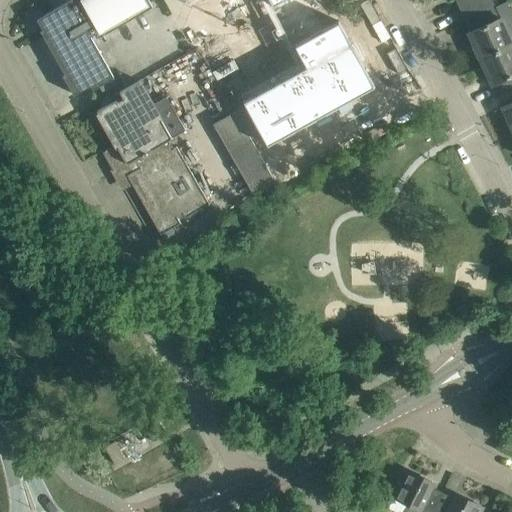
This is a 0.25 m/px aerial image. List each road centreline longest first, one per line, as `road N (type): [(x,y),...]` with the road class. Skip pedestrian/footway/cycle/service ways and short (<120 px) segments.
road 1 (residential): [(251,491),(0,37)]
road 2 (residential): [(511,218),(392,0)]
road 3 (unclassified): [(251,491),(418,395)]
road 4 (residential): [(511,474),(443,433),(418,395)]
